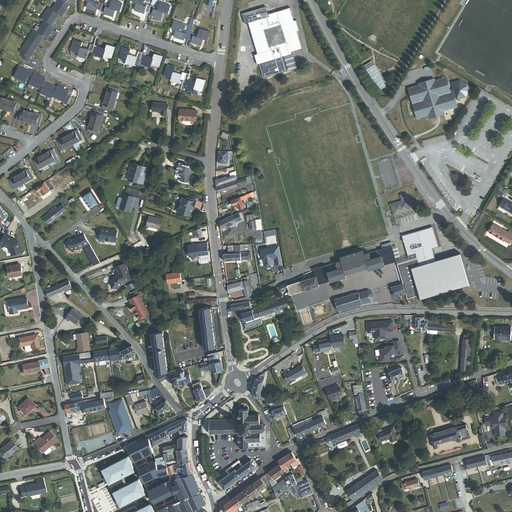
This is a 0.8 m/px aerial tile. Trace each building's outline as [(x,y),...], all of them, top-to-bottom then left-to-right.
[(58,14),(62,16),(69,5),(66,3),(61,0),(58,0),(52,10),(58,14)] [(99,5),(95,3),(96,0),(84,0),(89,2),(86,8),(96,12),(97,10),(99,5)] [(147,7),(143,6),(144,0),(132,0),(132,2),(136,3),(134,10),(144,14),(145,12),(147,7)] [(116,10),(120,12),(123,4),(112,1),(109,8),(105,7),(104,12),(103,14),(113,17),(116,10)] [(164,12),(168,14),(171,7),(160,3),(157,10),(153,9),(152,14),(151,16),(161,19),(164,12)] [(269,17),(268,15),(266,7),(242,14),(245,24),(248,23),(269,17)] [(51,25),(58,14),(52,10),(49,8),(41,19),(45,21),(51,25)] [(291,53),(302,49),(297,32),(296,32),(293,21),(294,21),(290,8),(268,15),(269,17),(248,23),(258,54),(268,51),(267,48),(278,45),(282,58),(284,57),(292,55),(291,53)] [(44,37),(47,39),(54,28),(51,25),(45,21),(37,32),(44,37)] [(186,34),(182,32),(185,25),(174,21),(172,29),(174,30),(173,33),(175,33),(174,37),(184,40),(185,39),(186,34)] [(37,48),(44,37),(37,32),(34,30),(27,42),(37,48)] [(191,42),(201,46),(203,39),(208,41),(210,33),(199,30),(197,37),(193,36),(191,41),(191,42)] [(86,59),(89,50),(80,47),(82,43),(74,40),(71,52),(78,54),(77,56),(86,59)] [(30,59),(37,48),(27,42),(20,52),(23,54),(21,57),(29,62),(31,59),(30,59)] [(103,56),(111,58),(114,48),(107,45),(106,50),(97,47),(95,54),(95,56),(103,58),(103,56)] [(288,72),(284,57),(282,58),(278,45),(267,48),(268,51),(258,54),(254,56),(257,66),(259,65),(263,80),(288,72)] [(137,57),(129,55),(130,50),(123,48),(119,58),(127,61),(126,63),(134,66),(134,65),(137,57)] [(155,54),(153,59),(145,56),(142,65),(151,68),(151,65),(159,68),(162,57),(155,54)] [(297,69),(293,54),(292,55),(284,57),(288,72),(297,69)] [(182,75),(174,72),(175,67),(167,65),(165,64),(163,70),(166,71),(164,76),(172,78),(171,81),(176,83),(179,84),(179,83),(180,83),(182,84),(183,81),(184,81),(186,74),(182,72),(182,75)] [(373,65),(366,69),(380,90),(386,86),(373,65)] [(29,84),(34,74),(34,72),(31,71),(30,72),(19,67),(14,77),(29,84)] [(41,90),(45,82),(46,79),(34,74),(29,84),(41,90)] [(454,96),(452,90),(450,91),(446,77),(434,81),(434,80),(408,88),(416,116),(417,117),(418,117),(419,117),(428,115),(428,118),(445,113),(444,110),(455,107),(456,106),(457,105),(457,104),(454,96)] [(194,89),(201,92),(205,81),(197,78),(196,83),(187,80),(184,89),(193,92),(194,89)] [(454,89),(452,90),(454,96),(456,95),(457,100),(466,97),(469,91),(468,86),(460,81),(452,83),(454,89)] [(52,99),(53,97),(57,88),(45,82),(41,90),(40,93),(52,99)] [(64,102),(67,95),(69,92),(57,86),(57,88),(53,97),(64,102)] [(105,97),(116,100),(119,89),(109,86),(105,97)] [(0,109),(5,110),(8,100),(0,97),(0,109)] [(102,108),(112,111),(116,100),(105,97),(102,108)] [(5,110),(17,114),(19,109),(20,103),(8,100),(5,110)] [(162,114),(167,115),(168,104),(153,103),(152,111),(162,112),(162,114)] [(16,119),(28,123),(31,112),(19,109),(17,114),(16,119)] [(90,120),(101,123),(104,116),(104,113),(94,109),(90,120)] [(180,120),(195,122),(196,114),(191,114),(191,111),(181,110),(180,120)] [(28,123),(39,126),(42,116),(31,112),(28,123)] [(87,131),(98,135),(101,123),(90,120),(87,131)] [(73,145),(83,140),(77,130),(67,135),(73,145)] [(62,150),(73,145),(67,135),(57,141),(62,150)] [(49,165),(59,159),(53,149),(43,155),(49,165)] [(228,159),(231,160),(232,152),(219,151),(218,163),(228,164),(228,159)] [(38,170),(49,165),(43,155),(33,160),(38,170)] [(139,182),(143,166),(133,163),(128,179),(139,182)] [(189,183),(193,168),(180,164),(178,170),(180,171),(179,175),(181,176),(180,180),(189,183)] [(19,174),(24,184),(34,179),(29,169),(19,174)] [(51,182),(55,179),(54,178),(60,174),(59,172),(49,179),(51,182)] [(14,189),(24,184),(19,174),(9,180),(14,189)] [(216,180),(216,186),(237,179),(236,175),(231,177),(227,178),(226,177),(216,180)] [(238,187),(237,186),(236,182),(217,188),(218,193),(223,192),(223,193),(226,192),(225,191),(238,187)] [(41,197),(50,191),(44,183),(36,189),(41,197)] [(45,201),(47,205),(65,193),(63,190),(45,201)] [(100,204),(90,191),(82,197),(91,210),(100,204)] [(259,204),(257,191),(253,192),(254,196),(252,197),(254,201),(251,203),(251,204),(253,207),(259,204)] [(130,211),(134,197),(122,193),(120,197),(123,198),(120,208),(130,211)] [(394,216),(411,211),(406,193),(400,195),(402,201),(390,204),(394,216)] [(244,202),(243,203),(242,200),(247,198),(246,195),(231,201),(234,206),(237,205),(239,210),(245,208),(244,206),(245,206),(244,202)] [(65,207),(69,205),(64,197),(60,200),(65,207)] [(193,212),(197,200),(190,198),(189,199),(183,197),(182,201),(181,201),(179,208),(180,208),(178,212),(191,215),(192,212),(193,212)] [(511,203),(504,199),(498,210),(505,214),(507,210),(510,212),(510,213),(511,214),(511,203)] [(43,218),(48,224),(64,212),(60,206),(57,208),(56,206),(49,211),(50,212),(43,218)] [(237,221),(241,220),(239,213),(220,222),(221,230),(238,222),(237,221)] [(261,220),(257,221),(256,214),(248,215),(246,216),(247,222),(249,221),(250,229),(256,228),(256,230),(262,229),(261,220)] [(147,226),(158,229),(161,219),(149,216),(147,226)] [(504,241),(509,244),(511,238),(511,234),(508,233),(494,224),(489,232),(504,241)] [(436,261),(432,249),(438,247),(433,227),(402,236),(408,256),(416,254),(416,256),(417,259),(419,266),(412,268),(420,294),(421,299),(470,285),(460,254),(436,261)] [(116,242),(117,230),(108,229),(109,228),(101,228),(101,234),(98,235),(98,239),(100,241),(105,241),(107,240),(110,240),(110,241),(116,242)] [(203,235),(201,229),(195,231),(197,238),(203,235)] [(22,252),(18,241),(4,233),(0,240),(0,243),(10,248),(11,255),(22,252)] [(84,234),(75,239),(68,240),(70,250),(79,250),(89,243),(84,234)] [(199,255),(209,254),(207,242),(197,243),(199,255)] [(189,256),(199,255),(197,243),(188,245),(189,256)] [(400,256),(397,246),(392,247),(393,250),(395,258),(400,256)] [(277,266),(282,265),(279,247),(261,250),(263,260),(265,266),(267,268),(272,267),(273,265),(272,259),(276,258),(277,266)] [(236,256),(232,256),(232,254),(231,249),(228,249),(229,254),(223,254),(224,261),(237,260),(236,256)] [(346,276),(345,273),(368,267),(369,270),(384,265),(381,253),(380,250),(364,254),(341,261),(326,266),(327,270),(330,281),(346,276)] [(341,261),(364,254),(363,250),(340,257),(341,261)] [(384,265),(396,262),(395,258),(393,250),(381,253),(384,265)] [(241,260),(251,259),(250,252),(240,253),(235,253),(232,254),(232,256),(236,256),(237,260),(237,263),(241,262),(241,260)] [(397,265),(417,259),(416,256),(397,262),(397,265)] [(420,294),(412,268),(419,266),(417,259),(397,265),(403,284),(406,294),(407,298),(420,294)] [(110,281),(113,288),(118,289),(123,283),(131,279),(126,263),(117,267),(117,274),(110,281)] [(9,278),(23,275),(21,267),(18,268),(18,265),(7,267),(9,278)] [(320,275),(319,272),(327,270),(326,266),(321,267),(314,270),(316,277),(320,275)] [(319,286),(318,284),(316,277),(314,270),(305,274),(307,279),(300,282),(303,291),(319,286)] [(318,284),(330,281),(327,270),(319,272),(320,275),(316,277),(318,284)] [(168,283),(181,281),(180,272),(167,274),(168,283)] [(246,298),(253,295),(247,277),(241,279),(242,281),(244,289),(246,298)] [(46,291),(49,297),(72,287),(69,281),(46,291)] [(244,289),(242,281),(228,285),(229,293),(244,289)] [(290,295),(303,291),(300,282),(287,285),(290,295)] [(281,291),(288,289),(287,286),(286,283),(280,286),(281,291)] [(395,297),(406,294),(403,284),(392,287),(395,297)] [(371,301),(373,297),(372,293),(368,290),(359,293),(362,303),(371,301)] [(338,311),(362,304),(362,303),(359,293),(359,292),(335,299),(338,311)] [(146,315),(137,296),(128,300),(130,304),(129,305),(132,310),(137,320),(146,315)] [(28,308),(26,297),(8,300),(8,301),(6,301),(5,303),(5,305),(6,306),(9,306),(10,314),(18,312),(17,309),(19,309),(28,308)] [(201,306),(212,304),(211,299),(211,298),(188,301),(189,308),(201,307),(201,306)] [(283,309),(283,307),(287,306),(285,299),(269,305),(272,313),(276,311),(280,310),(283,309)] [(244,310),(251,308),(250,302),(230,305),(231,311),(240,309),(244,309),(244,310)] [(312,308),(315,316),(326,313),(324,304),(312,308)] [(260,317),(272,313),(269,305),(258,308),(260,317)] [(205,349),(215,348),(214,336),(211,317),(210,307),(200,308),(205,349)] [(75,324),(81,315),(73,309),(66,319),(69,322),(70,321),(75,324)] [(249,320),(255,318),(252,310),(242,314),(245,325),(250,324),(249,320)] [(303,324),(310,321),(307,310),(299,313),(303,324)] [(412,325),(416,325),(416,318),(418,318),(418,316),(404,315),(404,318),(412,318),(412,325)] [(427,330),(427,323),(426,323),(426,319),(424,319),(424,318),(418,318),(416,318),(416,325),(416,330),(427,330)] [(394,331),(393,321),(367,323),(368,332),(375,332),(376,338),(387,338),(386,331),(394,331)] [(437,330),(453,332),(454,325),(433,324),(433,322),(430,322),(430,323),(427,323),(427,330),(437,330)] [(494,339),(511,339),(511,327),(495,327),(494,339)] [(78,352),(90,351),(87,332),(76,334),(78,348),(77,348),(78,352)] [(157,373),(167,372),(162,332),(152,334),(157,373)] [(39,346),(37,334),(18,338),(20,347),(24,346),(25,350),(27,351),(31,350),(31,348),(39,346)] [(339,347),(346,346),(345,339),(344,339),(343,336),(338,337),(338,340),(334,341),(331,342),(333,349),(333,351),(339,350),(339,347)] [(329,349),(333,349),(331,342),(329,342),(328,339),(325,340),(319,341),(319,344),(321,351),(325,350),(326,353),(329,352),(329,349)] [(468,358),(470,358),(471,339),(463,339),(461,371),(467,372),(468,358)] [(403,354),(399,340),(394,341),(396,345),(386,347),(387,348),(379,349),(381,361),(389,360),(388,354),(398,352),(398,354),(403,354)] [(125,359),(136,353),(132,346),(127,348),(127,347),(109,350),(111,360),(111,361),(125,359)] [(95,362),(111,360),(109,350),(94,352),(94,356),(95,362)] [(212,371),(223,368),(219,352),(208,355),(209,361),(211,369),(212,371)] [(81,364),(95,362),(94,356),(91,356),(90,353),(80,354),(80,357),(81,364)] [(80,354),(63,357),(65,372),(66,371),(66,373),(65,373),(66,380),(70,379),(71,384),(80,382),(78,369),(78,364),(81,364),(80,357),(80,354)] [(40,369),(49,367),(47,359),(38,360),(38,362),(40,369)] [(205,370),(211,369),(209,361),(201,363),(202,369),(204,369),(205,370)] [(23,374),(40,371),(40,369),(38,362),(22,365),(23,374)] [(295,379),(306,373),(301,365),(284,375),(288,383),(288,382),(289,383),(295,379)] [(386,376),(388,376),(386,366),(371,368),(373,378),(386,376)] [(393,381),(405,376),(402,367),(390,372),(389,372),(392,381),(393,381)] [(191,381),(189,370),(180,372),(181,375),(179,375),(179,378),(172,379),(173,386),(191,381)] [(505,383),(511,381),(511,370),(508,371),(509,374),(499,377),(499,378),(496,379),(497,385),(505,383)] [(160,381),(160,382),(173,376),(170,371),(167,372),(158,376),(160,381)] [(253,389),(261,391),(265,374),(263,374),(256,379),(254,383),(253,389)] [(434,383),(447,380),(445,374),(433,377),(434,383)] [(137,377),(139,384),(147,382),(144,375),(137,377)] [(206,399),(211,393),(209,388),(203,390),(200,382),(192,384),(193,387),(199,402),(206,399)] [(360,414),(366,413),(362,384),(357,385),(353,386),(354,391),(355,391),(358,411),(360,411),(360,414)] [(338,395),(337,394),(342,393),(339,385),(326,390),(330,399),(338,395)] [(153,398),(161,393),(157,387),(151,391),(153,398)] [(314,392),(312,387),(304,390),(307,396),(314,392)] [(258,396),(260,397),(261,391),(253,389),(253,395),(255,399),(257,399),(258,396)] [(129,406),(134,404),(130,394),(125,395),(129,406)] [(18,407),(25,415),(35,406),(28,398),(18,407)] [(106,407),(104,398),(101,398),(65,405),(66,413),(69,412),(82,409),(83,412),(87,411),(87,412),(106,407)] [(159,413),(170,406),(166,400),(163,402),(161,399),(155,403),(156,408),(159,413)] [(132,425),(122,400),(109,404),(111,410),(109,411),(118,434),(126,431),(131,430),(129,426),(131,426),(132,425)] [(138,415),(149,411),(146,401),(135,406),(138,415)] [(275,418),(287,414),(284,405),(283,402),(282,402),(276,405),(276,406),(277,409),(272,410),(275,418)] [(264,446),(265,445),(265,426),(263,424),(260,423),(259,416),(260,415),(258,415),(248,415),(248,411),(249,411),(249,410),(248,410),(248,409),(247,409),(247,410),(241,410),(241,408),(240,409),(240,410),(239,409),(239,411),(240,411),(240,415),(237,415),(237,417),(236,417),(237,420),(209,419),(209,434),(210,434),(211,433),(215,433),(215,434),(216,434),(216,433),(230,433),(230,434),(231,434),(231,433),(235,433),(235,434),(236,434),(236,433),(237,433),(237,439),(236,439),(236,440),(238,440),(238,442),(240,442),(240,447),(241,447),(241,448),(241,447),(247,447),(247,448),(248,448),(248,447),(249,447),(249,446),(264,446)] [(321,427),(326,424),(325,420),(321,412),(317,414),(317,415),(319,418),(318,419),(321,427)] [(485,416),(486,425),(493,427),(495,436),(505,436),(506,428),(507,428),(505,417),(504,412),(492,413),(493,416),(485,416)] [(317,428),(321,427),(318,419),(319,418),(317,415),(312,417),(317,428)] [(307,433),(317,428),(312,417),(303,421),(307,433)] [(166,431),(168,435),(179,430),(181,434),(183,433),(183,432),(188,430),(188,425),(187,420),(166,431)] [(307,433),(303,421),(298,423),(303,435),(307,433)] [(298,437),(303,435),(298,423),(293,425),(298,437)] [(333,443),(333,444),(361,432),(358,424),(330,436),(333,443)] [(438,447),(438,444),(457,438),(458,442),(462,440),(462,439),(469,437),(467,430),(468,429),(466,424),(458,427),(458,426),(454,427),(455,429),(435,435),(434,434),(431,435),(435,448),(438,447)] [(391,442),(397,439),(392,427),(382,431),(381,429),(377,430),(381,441),(389,438),(391,442)] [(434,434),(435,435),(455,429),(454,427),(434,433),(434,434)] [(49,447),(57,440),(50,431),(41,439),(40,437),(33,442),(42,453),(43,452),(45,455),(51,450),(49,447)] [(152,438),(155,445),(170,438),(168,435),(166,431),(152,438)] [(177,450),(188,449),(188,442),(188,437),(183,437),(178,439),(178,444),(163,447),(164,453),(171,451),(177,450)] [(153,453),(152,448),(152,447),(151,444),(149,439),(142,442),(147,456),(153,453)] [(0,449),(0,450),(6,458),(17,448),(11,441),(0,449)] [(135,462),(147,456),(142,442),(129,448),(135,462)] [(188,452),(188,449),(177,450),(171,451),(173,456),(177,456),(178,457),(188,455),(188,452)] [(286,456),(290,464),(296,460),(292,452),(291,452),(289,453),(286,456)] [(490,462),(491,465),(511,460),(511,452),(490,457),(489,457),(490,462)] [(167,467),(167,465),(165,460),(163,453),(158,454),(159,458),(155,459),(156,461),(159,469),(165,467),(167,467)] [(173,465),(189,461),(189,458),(188,455),(178,457),(178,460),(169,461),(170,466),(173,465)] [(466,461),(467,467),(488,463),(487,455),(466,461)] [(104,470),(110,482),(114,480),(115,481),(126,476),(125,474),(129,472),(128,471),(134,468),(128,456),(107,467),(108,468),(104,470)] [(286,473),(289,472),(286,466),(290,464),(286,456),(282,458),(278,461),(280,464),(286,473)] [(219,481),(225,489),(239,478),(256,466),(251,460),(242,467),(237,470),(235,469),(229,473),(219,481)] [(141,474),(159,469),(156,461),(139,470),(141,474)] [(192,473),(191,469),(190,468),(189,461),(173,465),(170,466),(167,467),(169,474),(169,481),(176,478),(178,478),(181,477),(184,476),(185,476),(192,473)] [(235,469),(237,470),(242,467),(238,462),(227,470),(229,473),(235,469)] [(280,477),(282,480),(286,477),(288,476),(287,473),(286,473),(280,464),(266,475),(273,488),(277,484),(274,479),(281,474),(282,476),(280,477)] [(453,472),(451,465),(426,471),(428,479),(453,472)] [(155,477),(169,474),(167,467),(165,467),(159,469),(141,474),(145,482),(155,477)] [(352,499),(383,479),(377,470),(346,490),(352,499)] [(302,494),(297,483),(292,471),(287,473),(288,476),(286,477),(293,493),(294,493),(295,496),(297,495),(298,496),(301,494),(302,499),(313,494),(312,490),(302,494)] [(186,489),(188,491),(198,487),(195,480),(192,473),(185,476),(184,476),(181,477),(186,489)] [(266,485),(269,483),(264,475),(261,478),(266,485)] [(188,491),(186,489),(181,477),(178,478),(181,488),(184,495),(189,493),(188,491)] [(184,495),(181,488),(178,478),(176,478),(169,481),(173,494),(174,494),(178,501),(184,495)] [(259,491),(266,486),(266,485),(261,478),(258,480),(253,483),(259,491)] [(46,492),(43,479),(36,480),(36,484),(25,486),(25,487),(20,488),(22,496),(27,495),(27,496),(46,492)] [(139,493),(144,491),(139,479),(136,481),(119,489),(119,491),(116,493),(121,504),(125,502),(126,504),(138,497),(137,496),(140,495),(139,493)] [(403,489),(419,485),(418,479),(401,483),(403,489)] [(303,493),(311,490),(307,480),(298,483),(303,493)] [(154,503),(173,494),(169,481),(148,491),(154,503)] [(245,489),(251,497),(259,491),(253,483),(250,486),(245,489)] [(236,496),(242,504),(251,497),(245,489),(243,491),(239,494),(236,496)] [(187,502),(190,511),(206,503),(203,497),(200,490),(194,493),(196,498),(188,501),(187,502)] [(187,500),(191,498),(189,494),(189,493),(184,495),(178,501),(158,511),(178,511),(177,506),(178,505),(185,503),(184,501),(187,500)] [(188,501),(196,498),(194,493),(189,494),(191,498),(187,500),(188,501)] [(232,499),(238,507),(242,504),(236,496),(234,497),(232,499)] [(224,505),(227,511),(231,511),(238,507),(232,499),(228,502),(224,505)] [(359,511),(358,509),(367,504),(364,499),(345,511),(359,511)] [(253,508),(260,505),(258,500),(251,503),(253,508)] [(188,511),(190,511),(187,502),(185,503),(178,505),(180,511),(188,511)]
